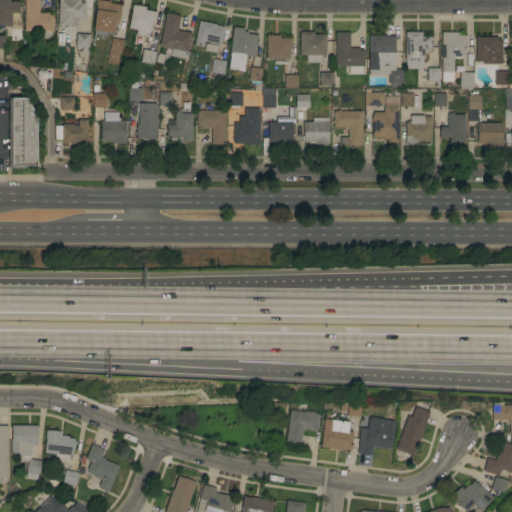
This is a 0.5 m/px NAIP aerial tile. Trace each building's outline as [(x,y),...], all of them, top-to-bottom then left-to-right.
[(0,0),(9,0),(9,2),(19,2),(19,13),(11,13),(11,25),(10,25),(10,27),(5,27),(5,25),(0,25),(0,0)] [(38,0),(38,13),(48,13),(48,15),(53,16),(53,19),(54,19),(54,22),(53,22),(53,31),(52,31),(52,39),(37,38),(37,32),(24,32),(24,0),(38,0)] [(57,0),(79,0),(79,3),(84,3),(84,18),(82,18),(82,19),(76,19),(76,27),(74,27),(74,31),(59,30),(59,27),(57,27),(57,0)] [(96,5),(95,5),(96,0),(109,2),(109,3),(120,5),(118,25),(112,24),(111,32),(93,30),(96,5)] [(132,5),(145,7),(144,10),(156,12),(154,22),(152,22),(150,32),(149,33),(147,37),(135,35),(136,30),(128,28),(132,5)] [(165,13),(179,16),(177,30),(190,33),(189,40),(190,40),(190,43),(189,43),(187,52),(186,52),(184,59),(170,56),(168,65),(165,65),(166,64),(154,61),(153,65),(140,62),(143,49),(155,52),(154,55),(157,55),(158,53),(164,54),(165,48),(159,47),(165,13)] [(198,21),(215,24),(215,26),(223,27),(220,44),(219,44),(218,45),(208,43),(208,42),(203,41),(202,47),(194,45),(198,21)] [(243,29),(242,31),(247,32),(247,34),(257,35),(256,46),(255,46),(254,57),(247,56),(247,58),(244,57),(243,71),(227,70),(232,27),(243,29)] [(58,45),(58,31),(75,31),(74,45),(73,45),(73,48),(70,48),(70,45),(58,45)] [(299,32),(312,32),(312,35),(325,35),(325,55),(320,55),(320,63),(305,63),(305,55),(299,55),(299,32)] [(361,66),(361,74),(348,74),(348,66),(334,66),(335,32),(349,32),(349,48),(359,48),(359,50),(363,50),(363,54),(364,54),(364,57),(363,57),(363,66),(361,66)] [(405,32),(421,32),(421,37),(431,37),(431,49),(429,48),(429,53),(423,53),(423,61),(421,61),(421,62),(417,62),(417,67),(406,67),(406,61),(404,61),(405,32)] [(441,32),(458,32),(458,35),(466,35),(466,46),(464,46),(464,57),(453,57),(453,72),(441,72),(441,32)] [(89,35),(88,48),(86,48),(86,51),(87,51),(86,56),(74,55),(75,49),(77,49),(77,47),(76,47),(77,34),(89,35)] [(266,35),(279,35),(279,38),(291,38),(291,49),(288,49),(288,59),(287,59),(287,64),(273,64),(273,59),(265,59),(266,35)] [(368,36),(385,36),(394,36),(394,66),(377,66),(377,70),(368,70),(368,36)] [(475,37),(496,37),(496,40),(501,40),(501,64),(482,64),(482,62),(475,62),(475,37)] [(121,53),(120,53),(119,59),(109,57),(110,51),(109,51),(111,38),(123,40),(121,53)] [(205,44),(217,46),(216,53),(204,51),(205,44)] [(220,47),(227,48),(226,60),(219,59),(220,47)] [(225,61),(223,74),(210,72),(212,59),(225,61)] [(261,68),(260,81),(248,80),(249,67),(261,68)] [(439,68),(439,81),(427,82),(427,68),(439,68)] [(401,70),(401,83),(400,83),(400,88),(390,89),(390,83),(388,83),(388,70),(401,70)] [(507,71),(508,85),(506,85),(506,87),(505,87),(505,89),(496,89),(496,85),(494,85),(494,71),(507,71)] [(459,89),(459,72),(472,72),(472,89),(459,89)] [(332,73),(332,86),(319,86),(319,73),(332,73)] [(296,75),(296,88),(283,88),(283,75),(296,75)] [(141,88),(141,101),(127,101),(127,88),(141,88)] [(241,93),(241,106),(228,106),(228,100),(223,100),(224,95),(220,95),(220,88),(227,88),(227,94),(228,94),(228,93),(241,93)] [(275,89),(275,108),(261,108),(261,89),(275,89)] [(383,106),(364,106),(364,92),(365,92),(365,89),(369,89),(369,92),(383,93),(383,106)] [(170,92),(170,105),(158,106),(158,92),(170,92)] [(413,94),(413,96),(417,96),(417,106),(413,106),(413,107),(399,107),(400,93),(413,94)] [(445,107),(433,107),(433,93),(445,93),(445,107)] [(105,94),(105,107),(93,107),(92,94),(105,94)] [(308,108),(305,108),(305,110),(296,110),(296,108),(295,108),(295,94),(308,94),(308,108)] [(480,95),(480,109),(467,109),(467,95),(480,95)] [(73,97),(73,110),(59,110),(59,97),(73,97)] [(13,98),(13,168),(36,167),(36,117),(24,98),(13,98)] [(156,139),(136,139),(136,134),(134,134),(134,132),(136,132),(136,124),(138,124),(138,103),(156,103),(156,139)] [(191,141),(181,141),(181,140),(166,141),(166,125),(174,125),(174,113),(175,113),(175,112),(180,112),(180,109),(182,109),(182,103),(189,103),(189,114),(191,114),(191,141)] [(397,142),(386,142),(386,139),(381,139),(381,137),(371,137),(371,121),(370,121),(370,118),(371,118),(371,115),(372,115),(372,112),(383,112),(383,106),(397,106),(397,142)] [(259,145),(241,144),(241,143),(233,143),(233,123),(238,123),(238,117),(243,117),(243,108),(259,108),(259,145)] [(224,110),(225,144),(211,144),(210,129),(200,129),(200,126),(196,126),(196,122),(195,122),(195,120),(196,120),(196,111),(224,110)] [(336,111),(336,110),(339,110),(339,111),(361,111),(361,145),(339,145),(339,137),(347,137),(347,129),(343,129),(343,127),(333,127),(333,123),(331,123),(331,120),(333,120),(333,111),(336,111)] [(103,121),(103,113),(118,113),(118,121),(125,121),(125,143),(111,144),(111,142),(100,142),(100,121),(103,121)] [(464,143),(449,143),(449,138),(439,137),(439,127),(447,127),(447,115),(448,115),(448,113),(453,113),(453,114),(464,114),(464,143)] [(431,141),(416,141),(416,145),(404,145),(405,123),(407,123),(407,121),(409,121),(409,115),(423,115),(423,116),(431,116),(431,141)] [(312,122),(312,118),(327,118),(327,139),(328,139),(328,144),(314,144),(314,143),(308,143),(308,142),(302,142),(302,122),(312,122)] [(86,143),(69,144),(69,143),(61,143),(61,140),(54,140),(54,126),(61,126),(61,124),(73,124),(73,126),(77,126),(77,119),(86,119),(86,143)] [(292,122),(292,139),(292,144),(279,143),(279,142),(267,142),(267,122),(292,122)] [(501,123),(501,140),(502,140),(501,145),(488,145),(488,143),(476,143),(476,123),(501,123)] [(361,404),(360,417),(347,415),(338,414),(340,402),(348,403),(348,402),(361,404)] [(511,435),(510,435),(509,435),(509,423),(508,423),(508,420),(491,420),(492,405),(494,405),(494,402),(503,402),(503,405),(511,405),(511,435)] [(407,416),(411,417),(415,407),(428,412),(427,414),(429,415),(418,442),(417,442),(411,456),(394,449),(407,416)] [(305,412),(306,411),(315,413),(315,414),(318,414),(317,424),(318,424),(317,429),(316,429),(316,431),(305,429),(305,431),(302,430),(299,447),(285,445),(290,410),(305,412)] [(372,447),(371,455),(356,453),(360,428),(367,429),(368,418),(370,418),(370,416),(393,419),(393,421),(395,422),(393,436),(392,435),(390,449),(372,447)] [(349,422),(348,431),(352,432),(350,451),(341,450),(341,451),(327,449),(327,447),(320,447),(324,419),(349,422)] [(36,426),(36,446),(31,446),(31,456),(30,456),(30,459),(39,460),(39,461),(40,461),(39,474),(37,474),(37,479),(25,478),(27,462),(18,462),(18,455),(18,454),(10,453),(10,440),(11,440),(11,426),(36,426)] [(69,456),(67,464),(54,463),(55,454),(43,453),(45,439),(44,439),(45,430),(61,432),(60,435),(68,436),(67,438),(73,439),(73,443),(75,443),(74,447),(72,446),(71,456),(69,456)] [(482,471),(486,458),(494,461),(495,456),(496,456),(501,442),(511,445),(511,472),(509,472),(508,474),(504,472),(505,471),(500,469),(498,476),(482,471)] [(107,492),(98,488),(99,486),(98,486),(100,480),(92,476),(93,475),(86,473),(87,471),(86,470),(90,462),(85,459),(91,444),(104,450),(100,457),(104,459),(103,460),(118,466),(107,492)] [(75,486),(62,484),(64,471),(67,471),(68,470),(76,471),(76,472),(77,473),(75,486)] [(163,511),(171,490),(172,490),(177,476),(195,482),(185,511),(163,511)] [(503,494),(490,490),(494,477),(507,481),(503,494)] [(484,492),(485,491),(492,498),(479,511),(473,505),(465,511),(454,502),(453,502),(449,498),(459,487),(462,489),(467,484),(469,485),(473,481),(484,492)] [(195,511),(202,485),(215,488),(214,493),(232,497),(228,511),(195,511)] [(86,511),(34,511),(53,494),(90,508),(86,511)] [(251,498),(251,497),(264,499),(264,500),(271,501),(269,511),(239,511),(242,497),(251,498)] [(284,511),(286,501),(304,503),(302,511),(284,511)]
